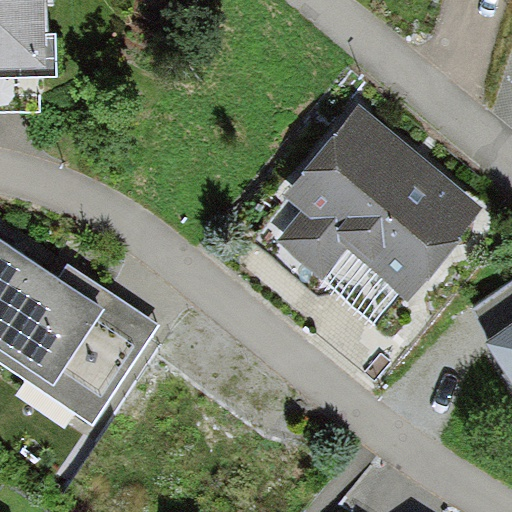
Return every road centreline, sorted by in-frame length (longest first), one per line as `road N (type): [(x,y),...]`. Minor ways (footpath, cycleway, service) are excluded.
road 1 (residential): [(0,168),(90,200),(146,231),(384,431),(511,511)]
road 2 (residential): [(322,0),(511,158)]
